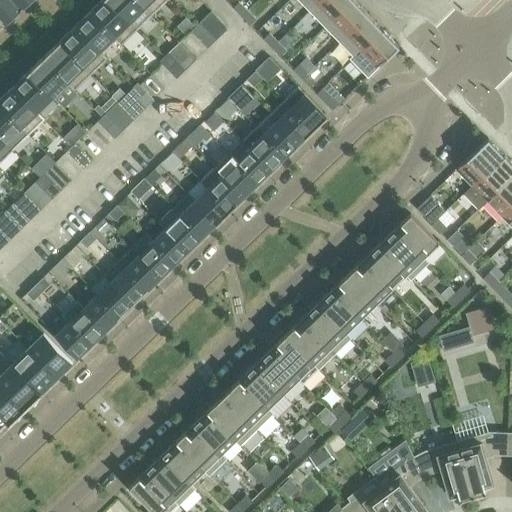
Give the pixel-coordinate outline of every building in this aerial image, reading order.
[(3,23),(21,7),(14,0),(0,0),(0,24),(2,22),(3,23)] [(101,0),(90,11),(122,44),(138,29),(109,0),(101,0)] [(109,0),(138,29),(153,14),(139,0),(109,0)] [(139,0),(153,14),(167,0),(139,0)] [(300,0),(311,11),(321,0),(300,0)] [(326,26),(352,0),(321,0),(311,11),(326,26)] [(341,42),(369,15),(354,0),(352,0),(326,26),(341,42)] [(248,11),(241,3),(235,9),(243,17),(248,11)] [(121,45),(122,44),(90,11),(75,26),(106,59),(107,58),(101,51),(114,38),(121,45)] [(226,30),(227,26),(211,11),(200,22),(208,31),(199,39),(208,48),(226,30)] [(256,19),(248,11),(243,17),(250,24),(256,19)] [(352,59),(383,29),(369,15),(341,42),(354,56),(351,58),(352,59)] [(199,39),(208,31),(200,22),(191,31),(199,39)] [(91,74),(106,59),(75,26),(59,41),(91,74)] [(368,76),(399,46),(383,29),(352,59),(368,76)] [(278,42),(271,34),(265,40),(273,48),(278,42)] [(91,74),(59,41),(44,56),(75,89),(91,74)] [(286,50),(278,42),(273,48),(280,55),(286,50)] [(182,43),(171,54),(177,61),(185,70),(197,59),(182,43)] [(171,54),(169,52),(160,61),(168,69),(177,61),(171,54)] [(75,89),(44,56),(28,71),(53,97),(68,83),(74,90),(75,89)] [(168,69),(177,78),(185,70),(177,61),(168,69)] [(309,73),(301,65),(295,71),(303,79),(309,73)] [(13,86),(44,119),(45,119),(38,112),(53,97),(28,71),(13,86)] [(316,81),(309,73),(303,79),(310,86),(316,81)] [(137,99),(146,91),(138,82),(129,91),(137,99)] [(13,86),(0,98),(0,104),(29,134),(44,119),(13,86)] [(327,115),(298,86),(284,100),(313,130),(327,115)] [(331,96),(323,88),(317,93),(326,102),(331,96)] [(146,108),(154,100),(146,91),(137,99),(146,108)] [(313,130),(284,100),(270,113),(299,143),(313,130)] [(0,104),(0,135),(7,142),(13,149),(28,135),(29,134),(0,104)] [(115,121),(107,113),(98,121),(106,129),(115,121)] [(299,143),(270,113),(256,126),(285,156),(299,143)] [(115,138),(123,130),(115,121),(106,129),(115,138)] [(285,156),(256,126),(242,140),(271,170),(285,156)] [(0,135),(0,162),(13,149),(7,142),(0,135)] [(472,185),(504,154),(488,138),(456,169),(472,185)] [(271,170),(242,140),(229,153),(258,183),(271,170)] [(75,160),(84,151),(76,143),(67,151),(75,160)] [(84,168),(92,160),(84,151),(75,160),(84,168)] [(258,183),(229,153),(228,154),(234,161),(223,173),(216,166),(215,167),(244,197),(258,183)] [(472,185),(465,192),(480,208),(487,201),(511,176),(511,162),(504,154),(472,185)] [(244,197),(215,167),(201,180),(230,210),(244,197)] [(44,190),(53,182),(44,173),(36,181),(44,190)] [(502,216),(511,206),(511,176),(487,201),(502,216)] [(230,210),(201,180),(200,181),(207,188),(195,199),(188,192),(187,193),(216,223),(230,210)] [(52,198),(61,190),(53,182),(44,190),(52,198)] [(216,223),(187,193),(173,207),(202,237),(216,223)] [(22,212),(13,203),(5,211),(13,220),(22,212)] [(511,226),(511,206),(502,216),(511,226)] [(202,237),(173,207),(160,220),(189,250),(202,237)] [(438,218),(430,210),(424,215),(432,224),(438,218)] [(30,220),(22,212),(13,220),(21,229),(30,220)] [(439,242),(411,213),(394,229),(428,263),(429,263),(423,257),(439,242)] [(446,227),(438,218),(432,224),(441,232),(446,227)] [(189,250),(160,220),(158,221),(165,228),(153,240),(147,233),(146,233),(175,263),(189,250)] [(428,263),(394,229),(379,244),(412,278),(428,263)] [(161,277),(175,263),(146,233),(132,247),(161,277)] [(468,249),(460,241),(454,246),(462,255),(468,249)] [(412,278),(379,244),(363,259),(391,288),(406,274),(411,280),(412,278)] [(161,277),(132,247),(131,248),(138,255),(126,266),(119,259),(118,260),(147,290),(161,277)] [(476,258),(468,249),(462,255),(471,263),(476,258)] [(391,288),(363,259),(348,274),(376,303),(391,288)] [(133,304),(147,290),(118,260),(104,274),(133,304)] [(498,280),(490,272),(484,277),(492,286),(498,280)] [(133,304),(104,274),(103,275),(110,282),(97,294),(120,317),(133,304)] [(376,303),(348,274),(332,289),(360,318),(376,303)] [(506,289),(498,280),(492,286),(501,294),(506,289)] [(461,298),(470,290),(464,284),(456,292),(461,298)] [(360,318),(332,289),(317,304),(350,339),(351,337),(346,332),(360,318)] [(453,306),(461,298),(456,292),(447,300),(453,306)] [(120,317),(97,294),(84,306),(84,307),(106,330),(120,317)] [(84,306),(78,300),(62,315),(69,322),(70,321),(92,344),(106,330),(84,307),(84,306)] [(350,339),(317,304),(301,319),(335,354),(350,339)] [(489,306),(466,312),(472,335),(496,328),(489,306)] [(430,328),(439,320),(433,314),(425,322),(430,328)] [(335,354),(301,319),(286,334),(319,369),(335,354)] [(92,344),(70,321),(69,322),(55,335),(78,358),(92,344)] [(422,336),(430,328),(425,322),(416,330),(422,336)] [(57,378),(73,362),(44,332),(28,348),(56,378),(57,378)] [(319,369),(286,334),(270,349),(304,384),(319,369)] [(399,358),(408,350),(402,344),(394,352),(399,358)] [(56,378),(28,348),(13,363),(6,356),(41,393),(42,392),(57,378),(56,378)] [(304,384),(270,349),(255,364),(282,393),(297,379),(303,385),(304,384)] [(391,366),(399,358),(394,352),(385,360),(391,366)] [(0,381),(26,408),(41,393),(6,356),(0,361),(0,381)] [(282,393),(255,364),(239,379),(272,414),(274,413),(268,407),(282,393)] [(368,388),(377,380),(371,374),(363,382),(368,388)] [(272,414),(239,379),(223,394),(257,429),(272,414)] [(26,408),(0,381),(0,413),(10,423),(26,408)] [(360,396),(368,388),(363,382),(354,390),(360,396)] [(257,429),(223,394),(208,409),(241,444),(257,429)] [(241,444),(208,409),(192,425),(226,459),(227,458),(221,452),(235,439),(240,445),(241,444)] [(343,424),(351,415),(346,410),(337,418),(343,424)] [(334,432),(343,424),(337,418),(329,426),(334,432)] [(226,459),(192,425),(177,440),(210,474),(226,459)] [(493,483),(485,456),(496,453),(507,454),(508,432),(490,431),(457,441),(473,495),(486,491),(484,486),(493,483)] [(306,448),(314,440),(309,434),(300,443),(306,448)] [(210,474),(177,440),(161,455),(195,489),(196,488),(190,482),(204,469),(209,475),(210,474)] [(473,495),(457,441),(425,450),(414,456),(424,476),(431,472),(442,469),(450,496),(458,493),(460,499),(473,495)] [(297,457),(306,448),(300,443),(292,451),(297,457)] [(195,489),(161,455),(146,470),(179,504),(195,489)] [(419,511),(426,508),(409,485),(418,479),(424,476),(414,456),(404,460),(377,481),(400,511),(419,511)] [(275,478),(283,470),(278,464),(269,473),(275,478)] [(171,511),(179,504),(146,470),(130,485),(155,511),(171,511)] [(266,487),(275,478),(269,473),(261,481),(266,487)] [(400,511),(377,481),(376,481),(381,488),(366,499),(361,493),(346,504),(352,511),(400,511)] [(244,508),(252,500),(247,495),(238,503),(244,508)] [(230,511),(240,511),(244,508),(238,503),(230,511)]
